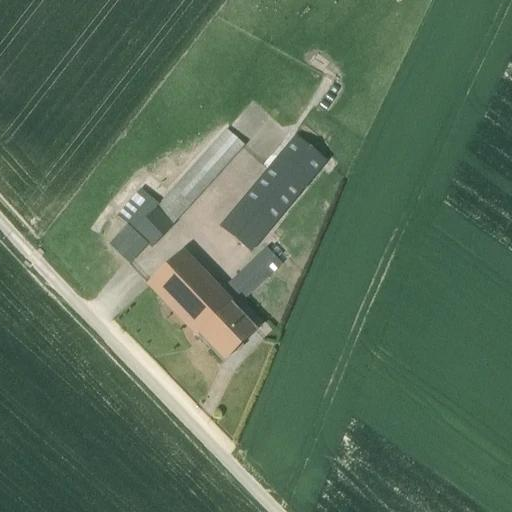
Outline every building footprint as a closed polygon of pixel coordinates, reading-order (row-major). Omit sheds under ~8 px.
[(172,226),(243,147),(226,131),(158,206),(140,191),(117,218),(127,227),(109,247),(129,266),(147,247),(150,250),(172,226)] [(250,255),(326,162),(295,137),(220,229),(250,255)] [(274,245),(267,251),(276,260),(283,254),(274,245)] [(243,302),(281,266),(276,260),(267,251),(266,249),(227,285),(243,302)] [(231,308),(232,308),(182,255),(149,287),(198,339),(199,339),(231,308)] [(231,308),(199,339),(223,364),(255,333),(231,308)]
